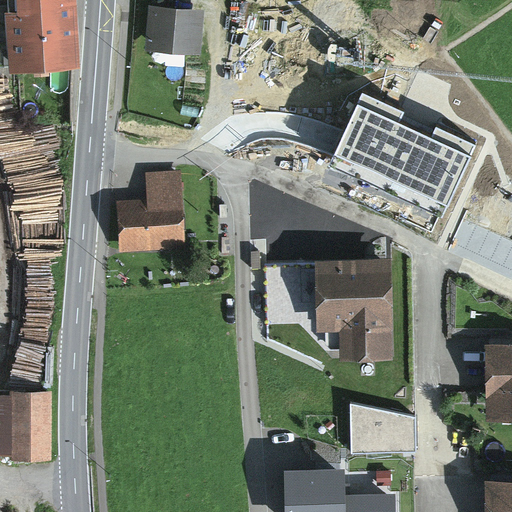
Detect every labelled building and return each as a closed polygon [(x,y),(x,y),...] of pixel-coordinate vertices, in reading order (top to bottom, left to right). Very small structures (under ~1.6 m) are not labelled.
[(67,0),(9,0),(14,68),(72,65),(67,0)] [(198,12),(152,10),(149,48),(196,51),(198,12)] [(403,112),(362,94),(331,165),(444,215),(476,145),(436,127),(431,138),(397,123),(403,112)] [(177,176),(150,177),(152,205),(122,207),(124,245),(181,241),(177,176)] [(389,263),(317,265),(320,328),(344,327),(345,361),(393,359),(389,263)] [(511,337),(491,338),(492,422),(511,421),(511,337)] [(44,397),(5,398),(6,456),(46,455),(44,397)] [(352,407),(351,452),(417,454),(419,408),(352,407)] [(349,470),(350,492),(377,491),(376,468),(349,470)] [(344,511),(344,500),(343,476),(288,477),(289,511),(344,511)] [(511,511),(511,476),(502,476),(500,511),(511,511)] [(389,511),(389,499),(344,500),(344,511),(389,511)]
